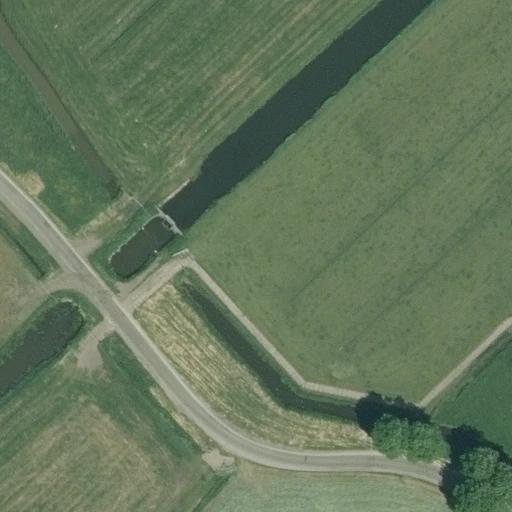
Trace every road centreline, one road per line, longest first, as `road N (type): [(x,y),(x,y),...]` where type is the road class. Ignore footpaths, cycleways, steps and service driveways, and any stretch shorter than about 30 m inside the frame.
road 1 (tertiary): [(499,511),(427,470),(291,461),(232,443),(197,416),(0,183)]
road 2 (track): [(511,320),(418,409),(304,386),(185,255),(82,348)]
